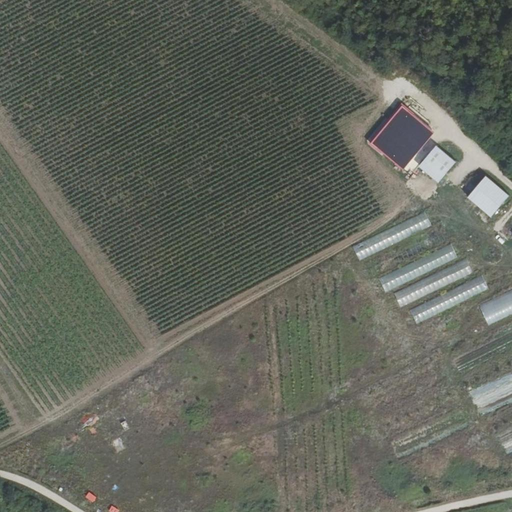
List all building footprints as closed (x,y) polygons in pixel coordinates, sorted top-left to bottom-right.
[(440,133),(407,106),(377,143),(409,170),(440,133)] [(460,162),(441,145),(423,166),(443,182),(460,162)] [(511,197),(489,178),(473,197),(496,216),(511,197)] [(431,225),(425,212),(354,247),(360,260),(431,225)] [(459,257),(452,244),(380,278),(386,292),(459,257)] [(474,273),(467,259),(395,294),(401,307),(474,273)] [(490,288),(483,274),(411,310),(418,324),(490,288)] [(511,314),(511,289),(478,305),(488,325),(511,314)] [(89,492),(86,497),(93,502),(97,497),(89,492)]
